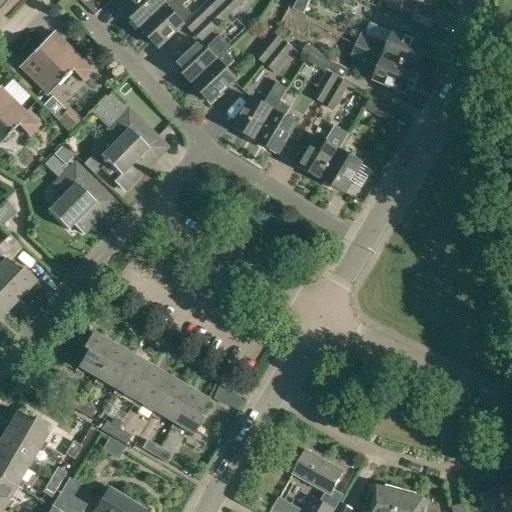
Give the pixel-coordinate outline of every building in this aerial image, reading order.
[(173,0),(134,0),(124,10),(143,29),(173,0)] [(183,25),(191,16),(182,6),(188,1),(186,0),(173,0),(143,29),(160,47),(183,25)] [(208,0),(206,3),(214,12),(227,0),(208,0)] [(245,0),(227,0),(214,12),(223,22),(246,0),(245,0)] [(309,0),(297,0),(292,9),(303,14),(309,0)] [(322,0),(343,8),(346,0),(322,0)] [(389,0),(388,8),(413,15),(417,2),(437,7),(438,0),(389,0)] [(357,42),(415,69),(426,45),(394,31),(393,32),(370,23),(365,36),(360,34),(357,42)] [(19,67),(48,95),(72,71),(82,81),(92,70),(53,32),(19,67)] [(254,57),(265,65),(284,42),(273,33),(254,57)] [(196,84),(226,54),(232,49),(219,35),(206,48),(201,42),(177,65),(196,84)] [(265,65),(274,73),(293,50),(284,42),(265,65)] [(374,78),(405,92),(415,69),(357,42),(351,57),(378,68),(374,78)] [(327,72),(327,71),(334,60),(307,44),(300,56),(327,72)] [(196,84),(214,103),(237,80),(227,70),(234,61),(226,54),(196,84)] [(324,105),(340,78),(327,71),(327,72),(312,98),(324,105)] [(324,105),(334,111),(350,85),(346,82),(340,78),(324,105)] [(235,128),(259,142),(282,102),(280,101),(288,89),(276,82),(263,105),(252,99),(235,128)] [(0,143),(17,126),(28,136),(38,126),(0,88),(0,143)] [(104,161),(100,166),(101,167),(100,169),(123,192),(166,148),(128,111),(111,95),(93,114),(109,130),(118,139),(101,157),(104,161)] [(364,108),(390,124),(397,112),(372,96),(364,108)] [(259,142),(280,154),(297,125),(285,118),(292,108),(282,102),(259,142)] [(57,118),(70,131),(80,121),(68,108),(57,118)] [(302,167),(324,179),(341,150),(340,150),(345,141),(348,136),(333,127),(325,141),(319,138),(302,167)] [(52,155),(64,167),(73,158),(61,147),(52,155)] [(324,179),(346,192),(363,163),(341,150),(324,179)] [(91,157),(83,165),(94,175),(100,169),(101,167),(100,166),(91,157)] [(72,225),(82,235),(113,203),(74,165),(55,184),(65,194),(47,212),(67,231),(72,225)] [(0,208),(0,226),(1,228),(15,214),(5,203),(0,208)] [(0,281),(18,300),(35,283),(21,269),(18,273),(4,260),(5,260),(1,256),(0,257),(0,281)] [(0,311),(4,315),(18,300),(0,281),(0,311)] [(101,360),(110,344),(91,332),(81,349),(86,352),(83,356),(78,365),(76,367),(77,368),(74,372),(81,376),(84,372),(96,379),(106,363),(101,360)] [(121,371),(130,355),(110,344),(101,360),(106,363),(96,379),(94,383),(101,387),(103,383),(116,390),(125,374),(121,371)] [(140,383),(150,367),(130,355),(121,371),(125,374),(116,390),(113,394),(120,398),(122,394),(134,401),(135,402),(145,386),(140,383)] [(169,379),(150,367),(140,383),(145,386),(135,402),(134,401),(132,405),(133,406),(138,409),(141,405),(155,413),(164,397),(160,394),(169,379)] [(160,417),(172,424),(174,425),(184,409),(179,406),(189,390),(169,379),(160,394),(164,397),(155,413),(152,417),(158,421),(160,417)] [(174,425),(172,424),(170,427),(177,432),(179,428),(192,435),(202,418),(197,416),(206,400),(189,390),(179,406),(184,409),(174,425)] [(65,404),(77,411),(82,402),(70,395),(65,404)] [(245,401),(235,395),(230,405),(240,411),(245,401)] [(77,411),(90,418),(95,410),(82,402),(77,411)] [(15,414),(3,434),(19,444),(22,439),(38,449),(38,448),(43,451),(47,444),(42,441),(50,429),(33,419),(30,424),(15,414)] [(100,430),(113,437),(118,429),(105,422),(100,430)] [(113,437),(126,445),(130,436),(118,429),(113,437)] [(3,434),(0,438),(0,458),(8,463),(10,458),(26,468),(27,467),(31,470),(35,463),(31,461),(38,449),(22,439),(19,444),(3,434)] [(141,449),(154,456),(159,447),(146,440),(141,449)] [(64,455),(73,460),(81,447),(72,441),(64,455)] [(154,456),(166,464),(171,454),(159,447),(154,456)] [(331,511),(333,509),(335,510),(343,496),(334,490),(345,471),(307,449),(293,474),(326,492),(320,502),(312,497),(303,511),(300,511),(294,508),(291,511),(331,511)] [(0,458),(0,477),(20,489),(25,482),(20,479),(26,468),(10,458),(8,463),(0,458)] [(49,480),(58,486),(66,473),(57,468),(49,480)] [(0,503),(4,505),(9,508),(20,489),(0,477),(0,503)] [(50,508),(57,511),(80,511),(85,505),(72,497),(79,485),(69,478),(50,508)] [(42,493),(51,498),(58,486),(49,480),(42,493)] [(396,511),(402,494),(373,486),(365,511),(396,511)] [(511,511),(511,486),(479,493),(483,508),(506,503),(508,511),(511,511)] [(93,511),(145,511),(146,511),(108,489),(93,511)] [(425,511),(429,502),(402,494),(396,511),(425,511)]
